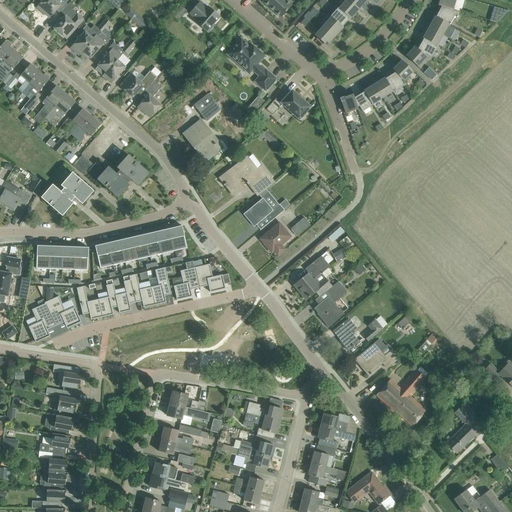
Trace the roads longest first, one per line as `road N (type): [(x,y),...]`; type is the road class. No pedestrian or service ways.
road 1 (residential): [(185,212),(184,188),(158,151),(0,14)]
road 2 (residential): [(89,511),(100,367),(0,348)]
road 3 (residential): [(55,344),(258,288)]
road 4 (residential): [(0,235),(94,234),(185,212)]
road 5 (residential): [(431,511),(327,376)]
road 6 (residential): [(154,373),(307,396)]
road 7 (residential): [(154,373),(120,511)]
road 8 (unknown): [(423,502),(511,415)]
